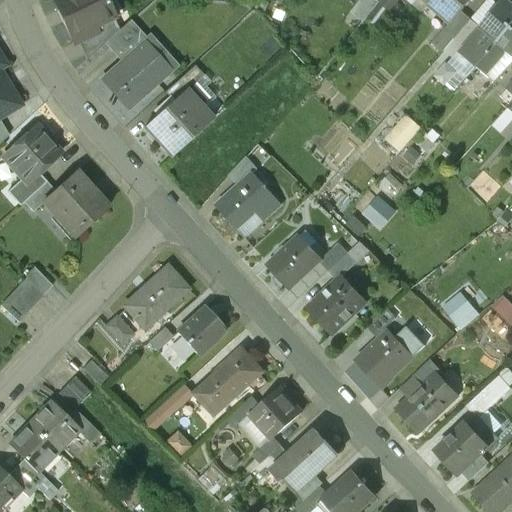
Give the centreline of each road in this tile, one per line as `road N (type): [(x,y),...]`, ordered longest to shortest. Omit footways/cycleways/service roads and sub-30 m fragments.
road 1 (residential): [(439,511),(170,211)]
road 2 (residential): [(170,211),(32,40),(17,0)]
road 3 (residential): [(0,395),(170,211)]
